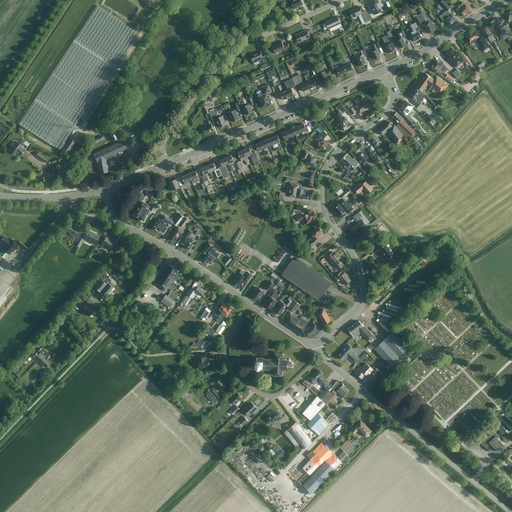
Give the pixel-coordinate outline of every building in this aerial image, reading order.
[(291,0),(290,1),(293,9),(303,4),(301,0),(300,0),(291,0)] [(382,4),(380,0),(373,0),(370,2),(371,5),(370,6),(374,15),(383,10),(386,8),(387,10),(391,8),(388,1),(382,4)] [(443,0),(442,0),(439,4),(445,11),(440,15),(443,20),(444,20),(449,25),(456,19),(451,13),(451,14),(448,10),(450,8),(443,0)] [(459,8),(456,10),(461,16),(469,10),(464,3),(464,4),(462,2),(457,5),(459,8)] [(139,34),(96,6),(19,124),(51,145),(60,149),(80,117),(83,119),(139,34)] [(363,13),(359,6),(349,11),(346,12),(348,16),(351,15),(352,18),(361,14),(364,20),(365,23),(370,21),(369,18),(366,12),(363,13)] [(423,16),(425,20),(432,31),(435,29),(433,25),(433,24),(429,17),(427,18),(424,13),(422,14),(423,16)] [(432,31),(425,20),(423,16),(422,14),(418,17),(419,18),(416,20),(420,27),(423,25),(425,29),(428,33),(432,31)] [(325,30),(328,28),(328,29),(341,23),(337,16),(325,22),(322,24),(325,30)] [(501,22),(500,23),(497,18),(488,23),(491,28),(492,30),(495,28),(501,38),(508,35),(507,33),(508,32),(510,31),(507,24),(503,26),(501,22)] [(415,23),(411,25),(412,28),(418,39),(422,37),(418,31),(419,30),(418,28),(417,27),(415,23)] [(412,28),(411,25),(410,25),(411,27),(407,29),(410,35),(411,35),(414,41),(418,39),(412,28)] [(485,26),(483,27),(489,36),(490,36),(493,41),(495,40),(492,34),(489,30),(487,26),(486,26),(485,26)] [(491,42),(493,41),(490,36),(489,36),(483,27),(482,28),(481,29),(481,30),(486,38),(488,37),(491,42)] [(313,36),(310,29),(307,31),(307,30),(295,35),(298,43),(310,37),(313,36)] [(399,39),(396,41),(400,48),(406,45),(405,42),(405,41),(403,38),(406,36),(402,29),(396,32),(399,39)] [(475,31),(466,37),(471,44),(477,40),(482,49),(484,50),(489,47),(488,45),(482,36),(480,38),(475,31)] [(395,50),(392,43),(392,42),(389,43),(387,38),(383,40),(385,45),(389,53),(390,52),(390,53),(394,51),(394,50),(395,50)] [(288,43),(283,45),(281,41),(272,45),(275,53),(284,49),(285,51),(290,49),(288,43)] [(377,48),(380,47),(378,41),(375,42),(375,43),(372,45),(374,51),(372,52),(375,60),(380,57),(379,54),(380,53),(377,48)] [(452,48),(446,53),(449,57),(448,58),(455,67),(464,61),(457,51),(455,52),(452,48)] [(360,56),(356,58),(360,66),(366,64),(365,61),(366,61),(364,55),(367,54),(365,49),(358,52),(360,56)] [(265,54),(262,55),(260,51),(250,56),(254,64),(262,60),(264,63),(268,61),(265,54)] [(342,63),(344,66),(346,72),(353,69),(351,63),(347,64),(344,56),(340,58),(342,63)] [(430,68),(436,72),(439,68),(442,71),(446,66),(443,63),(442,65),(436,60),(433,64),(433,65),(431,65),(431,66),(431,67),(430,68)] [(346,72),(344,66),(339,68),(338,66),(334,67),(335,70),(337,70),(339,75),(346,72)] [(272,69),(266,71),(269,79),(277,76),(275,73),(274,74),(272,69)] [(325,71),(319,73),(323,82),(329,80),(327,75),(331,73),(330,70),(325,72),(325,71)] [(456,71),(452,73),(458,79),(461,77),(456,71)] [(416,87),(423,91),(427,84),(431,88),(429,89),(439,96),(449,84),(438,76),(435,80),(426,73),(416,87)] [(299,74),(292,77),(297,88),(301,86),(303,91),(310,88),(304,76),(307,82),(303,84),(299,74)] [(304,76),(310,88),(317,85),(314,79),(311,80),(309,77),(307,74),(304,76)] [(297,88),(292,77),(293,78),(284,82),(288,89),(286,90),(289,97),(294,95),(291,88),(296,86),(297,88)] [(265,94),(258,96),(263,107),(267,105),(267,107),(272,104),(267,93),(271,91),(268,84),(262,87),(265,94)] [(289,97),(286,90),(284,91),(283,90),(282,91),(280,86),(277,87),(280,93),(283,100),(289,97)] [(421,103),(417,99),(422,91),(416,87),(409,97),(415,101),(414,104),(418,107),(421,103)] [(370,106),(362,96),(358,98),(361,102),(359,104),(355,107),(360,113),(370,106)] [(243,107),(246,115),(253,112),(250,105),(251,105),(254,104),(251,98),(247,100),(248,103),(249,103),(250,104),(246,105),(244,102),(241,103),(243,107)] [(406,101),(399,110),(404,114),(402,116),(410,125),(412,126),(416,122),(408,115),(414,107),(406,101)] [(236,109),(229,112),(233,122),(239,119),(236,112),(237,112),(241,110),(238,103),(234,104),(236,109)] [(216,108),(218,114),(225,111),(222,105),(216,108)] [(352,107),(349,109),(348,110),(347,110),(351,116),(356,112),(352,107)] [(218,117),(215,110),(209,112),(214,122),(217,121),(220,127),(226,125),(222,116),(218,117)] [(344,118),(343,116),(339,111),(334,115),(339,121),(337,123),(343,131),(343,130),(344,130),(346,129),(346,128),(350,125),(344,117),(344,118)] [(408,139),(415,132),(411,126),(403,119),(404,119),(397,112),(393,117),(396,120),(396,121),(399,124),(396,126),(408,139)] [(208,125),(203,128),(205,134),(214,130),(211,124),(210,120),(207,122),(208,125)] [(401,141),(400,140),(405,137),(394,124),(392,126),(388,121),(378,130),(383,135),(387,131),(399,146),(405,141),(403,139),(401,141)] [(298,126),(301,132),(307,130),(304,124),(298,126)] [(317,128),(316,129),(319,132),(321,133),(323,131),(324,131),(327,134),(328,133),(325,129),(320,125),(318,127),(317,128)] [(293,128),(296,135),(301,132),(298,126),(293,128)] [(292,141),(294,140),(292,136),(296,135),(293,128),(287,131),(290,137),(291,140),(292,141)] [(282,133),(285,139),(288,138),(289,141),(291,140),(290,137),(287,131),(282,133)] [(323,149),(326,146),(327,145),(328,143),(323,139),(325,138),(325,137),(326,136),(327,134),(324,131),(323,131),(321,133),(320,134),(318,137),(316,139),(317,140),(318,141),(316,144),(323,149)] [(388,142),(387,141),(383,137),(380,140),(375,134),(370,138),(376,146),(377,145),(379,147),(383,143),(385,145),(388,142)] [(276,147),(278,147),(277,143),(280,141),(277,135),(272,137),(275,144),(276,147)] [(69,153),(77,142),(69,137),(61,148),(69,153)] [(269,146),(275,144),(272,137),(266,140),(269,146)] [(265,152),(267,151),(266,148),(269,146),(266,140),(261,142),(264,148),(265,152)] [(97,162),(98,162),(100,173),(107,172),(105,158),(126,149),(122,141),(93,154),(97,162)] [(16,142),(10,150),(15,154),(16,153),(18,153),(22,155),(25,151),(20,148),(22,146),(16,142)] [(264,148),(261,142),(256,145),(258,151),(264,148)] [(362,164),(369,158),(363,152),(366,149),(361,143),(352,151),(357,156),(355,158),(359,161),(362,164)] [(256,154),(254,155),(252,153),(249,147),(243,150),(246,156),(250,154),(255,166),(260,164),(258,160),(259,160),(256,154)] [(373,159),(376,155),(370,148),(366,151),(373,159)] [(249,162),(246,156),(243,150),(238,152),(240,158),(241,160),(244,158),(246,163),(247,165),(250,164),(249,162)] [(314,166),(315,166),(315,165),(316,164),(315,163),(316,162),(315,162),(317,157),(305,151),(301,160),(305,162),(305,163),(314,166)] [(46,157),(38,152),(35,156),(43,161),(46,157)] [(353,159),(347,154),(341,160),(346,165),(344,166),(351,172),(356,166),(360,170),(363,167),(359,163),(354,158),(353,159)] [(234,170),(231,164),(234,162),(234,161),(231,155),(225,158),(228,164),(229,166),(232,171),(234,170)] [(225,158),(220,160),(222,166),(219,167),(224,179),(229,176),(225,165),(228,164),(225,158)] [(216,169),(214,163),(207,166),(210,172),(214,170),(217,177),(222,175),(219,168),(216,169)] [(388,164),(386,166),(385,167),(385,166),(383,167),(385,170),(387,168),(394,175),(397,172),(388,164)] [(204,182),(209,180),(208,178),(206,174),(210,172),(207,166),(201,168),(204,175),(201,176),(204,182)] [(199,179),(198,177),(195,171),(189,174),(191,180),(195,178),(196,180),(199,179)] [(189,183),(188,181),(191,180),(189,174),(182,177),(184,183),(185,185),(189,183)] [(170,182),(172,186),(169,187),(171,191),(173,190),(178,188),(179,187),(176,179),(170,182)] [(362,184),(361,182),(353,189),(358,194),(364,189),(368,194),(373,189),(371,186),(373,184),(370,181),(368,183),(366,181),(362,184)] [(299,185),(289,183),(287,196),(297,198),(303,199),(303,198),(308,199),(308,194),(305,194),(305,192),(303,192),(303,189),(299,188),(299,185)] [(348,188),(341,194),(344,198),(351,192),(348,188)] [(140,205),(134,215),(139,218),(139,219),(143,221),(150,210),(155,213),(157,209),(155,209),(157,206),(153,204),(151,207),(148,205),(142,201),(145,196),(142,194),(139,199),(141,201),(139,204),(140,205)] [(349,204),(338,213),(341,218),(348,212),(349,213),(353,209),(351,207),(357,202),(359,204),(362,201),(358,196),(349,204)] [(333,207),(338,213),(349,204),(348,203),(347,204),(344,199),(339,203),(338,203),(333,207)] [(356,221),(355,225),(350,229),(355,235),(358,232),(359,232),(361,230),(361,229),(363,228),(363,227),(366,225),(360,218),(362,216),(359,212),(353,217),(356,221)] [(178,226),(184,217),(179,213),(173,222),(178,226)] [(314,221),(315,220),(315,219),(314,218),(313,218),(313,217),(312,217),(311,215),(308,216),(308,215),(304,216),(303,214),(295,217),(297,221),(305,219),(306,224),(315,221),(314,221)] [(161,220),(159,219),(153,228),(158,231),(159,229),(164,233),(169,224),(171,225),(173,221),(172,220),(173,219),(171,218),(170,219),(164,215),(161,220)] [(179,224),(184,227),(189,220),(185,217),(179,224)] [(68,224),(64,230),(71,233),(70,235),(76,238),(81,230),(77,228),(76,228),(68,224)] [(178,226),(170,238),(175,241),(179,235),(180,235),(183,230),(178,226)] [(246,232),(241,228),(233,241),(238,244),(246,232)] [(318,228),(311,232),(313,236),(306,241),(310,247),(317,243),(315,240),(319,238),(318,236),(321,234),(320,232),(321,232),(320,231),(321,231),(320,230),(320,229),(319,229),(319,228),(318,228)] [(189,249),(193,243),(195,240),(189,237),(192,232),(189,230),(186,235),(181,243),(186,245),(185,247),(189,249)] [(88,231),(83,238),(95,245),(99,236),(96,234),(96,235),(88,231)] [(10,241),(3,236),(0,240),(6,246),(3,249),(9,254),(12,250),(13,251),(18,245),(11,239),(10,241)] [(113,253),(118,243),(106,237),(101,247),(104,249),(106,246),(111,249),(109,251),(113,253)] [(209,243),(203,251),(204,251),(206,253),(206,254),(208,252),(209,252),(203,260),(207,262),(208,262),(208,261),(209,262),(208,262),(211,264),(216,258),(219,254),(217,252),(216,251),(216,250),(213,247),(211,250),(210,249),(212,246),(214,244),(210,241),(209,243)] [(380,248),(384,253),(388,259),(394,254),(385,243),(380,248)] [(134,246),(129,253),(139,260),(144,252),(134,246)] [(337,253),(335,254),(333,252),(327,257),(338,269),(343,265),(341,262),(343,260),(337,253)] [(0,263),(7,270),(11,265),(1,256),(0,257),(0,263)] [(293,259),(282,275),(319,300),(332,282),(298,259),(297,261),(293,259)] [(166,270),(165,269),(162,275),(161,274),(155,283),(167,291),(175,278),(174,278),(179,271),(169,265),(166,270)] [(242,281),(245,283),(251,275),(247,271),(244,276),(238,271),(233,278),(234,279),(232,281),(238,286),(242,281)] [(341,280),(345,285),(351,280),(345,272),(342,274),(341,272),(335,276),(339,281),(341,280)] [(403,279),(405,282),(414,275),(413,273),(403,279)] [(106,296),(111,290),(115,285),(110,281),(111,280),(105,275),(95,286),(106,296)] [(270,291),(275,284),(270,281),(265,288),(270,291)] [(191,288),(187,294),(193,298),(196,292),(201,296),(205,291),(198,287),(195,291),(191,288)] [(255,291),(252,296),(258,300),(264,292),(258,288),(258,289),(257,288),(254,291),(255,291)] [(162,301),(170,307),(178,296),(172,292),(169,296),(166,294),(162,301)] [(265,305),(268,307),(277,294),(276,294),(274,293),(271,297),(270,296),(264,304),(265,305)] [(378,293),(369,302),(370,304),(371,304),(380,295),(378,293)] [(271,309),(277,301),(276,300),(279,296),(277,294),(268,307),(270,309),(270,308),(271,309)] [(98,308),(102,302),(90,296),(86,302),(98,308)] [(283,303),(280,301),(278,304),(279,305),(274,311),(275,312),(277,314),(278,314),(280,315),(282,312),(285,309),(283,308),(286,305),(289,306),(292,301),(288,299),(285,304),(283,303)] [(300,304),(294,300),(289,307),(295,311),(300,304)] [(86,303),(81,309),(89,316),(90,316),(94,310),(86,303)] [(214,314),(217,316),(220,312),(222,313),(225,310),(224,310),(227,306),(221,303),(218,306),(220,308),(218,310),(217,310),(214,314)] [(227,307),(227,306),(224,310),(225,310),(222,313),(220,312),(217,316),(216,318),(217,319),(216,321),(218,323),(224,315),(227,316),(232,309),(231,309),(231,308),(230,307),(229,307),(228,307),(227,307)] [(205,309),(200,317),(205,320),(211,311),(206,307),(205,309)] [(323,309),(316,314),(324,325),(331,321),(323,309)] [(310,325),(289,312),(285,320),(287,321),(285,324),(301,334),(304,332),(308,337),(319,329),(313,321),(310,325)] [(361,333),(368,341),(373,336),(364,326),(363,327),(359,321),(348,329),(354,338),(361,333)] [(218,333),(220,335),(225,327),(220,324),(215,331),(218,333)] [(218,333),(215,331),(208,326),(204,331),(215,339),(218,333)] [(392,332),(375,349),(392,367),(409,350),(392,332)] [(203,349),(209,342),(206,340),(200,347),(203,349)] [(353,349),(349,345),(346,342),(343,345),(345,346),(343,348),(341,350),(342,350),(338,355),(343,359),(344,358),(345,359),(347,357),(354,364),(359,359),(351,352),(353,349)] [(374,342),(367,347),(370,350),(377,345),(374,342)] [(21,379),(32,366),(37,361),(40,364),(41,363),(46,367),(49,363),(46,360),(48,357),(44,354),(45,353),(41,349),(34,356),(30,352),(19,363),(18,361),(10,369),(21,379)] [(210,358),(207,358),(206,352),(198,353),(198,360),(197,360),(198,369),(210,368),(210,358)] [(293,366),(292,366),(292,365),(292,363),(293,363),(293,362),(292,362),(290,360),(290,359),(289,359),(286,359),(286,358),(285,358),(285,359),(283,359),(283,355),(284,355),(284,353),(282,353),(282,354),(277,353),(275,353),(275,355),(276,355),(276,359),(271,359),(271,358),(270,358),(270,359),(264,359),(264,358),(257,357),(257,360),(256,360),(256,362),(256,367),(256,370),(264,370),(264,369),(269,369),(269,370),(270,370),(270,369),(275,369),(274,373),(274,375),(275,375),(276,375),(281,375),(282,375),(282,374),(282,369),(285,369),(285,370),(286,370),(286,369),(288,369),(289,370),(290,370),(289,369),(292,367),(293,367),(293,366)] [(372,368),(370,366),(366,363),(362,368),(360,366),(355,373),(363,379),(367,375),(368,376),(371,372),(374,375),(378,370),(374,366),(372,368)] [(322,375),(321,374),(322,372),(320,370),(318,371),(317,370),(311,377),(310,375),(308,377),(315,384),(318,381),(325,387),(329,382),(321,375),(322,375)] [(212,383),(216,388),(219,392),(220,393),(228,387),(219,377),(212,383)] [(331,388),(332,388),(342,397),(348,391),(344,387),(345,386),(341,383),(340,384),(337,382),(337,381),(331,388)] [(219,392),(216,388),(215,388),(214,386),(210,389),(212,391),(206,395),(213,404),(215,403),(216,404),(223,399),(219,393),(219,392)] [(323,390),(318,397),(322,400),(329,392),(330,391),(326,388),(324,391),(323,390)] [(329,392),(322,400),(326,403),(326,404),(335,394),(332,391),(330,393),(329,392)] [(242,397),(237,392),(230,399),(230,400),(235,404),(242,397)] [(317,413),(326,403),(322,400),(318,397),(317,396),(304,411),(302,409),(299,409),(298,411),(298,414),(305,420),(307,417),(311,421),(317,413)] [(248,405),(243,410),(249,416),(257,408),(252,403),(249,406),(248,405)] [(240,409),(236,405),(230,411),(234,415),(240,409)] [(274,421),(279,420),(278,411),(267,413),(268,422),(269,421),(270,424),(275,423),(274,421)] [(314,430),(324,419),(317,413),(311,421),(307,424),(308,424),(305,427),(308,430),(311,427),(312,429),(314,430)] [(237,424),(241,428),(248,421),(244,416),(237,424)] [(324,419),(314,430),(319,435),(330,424),(324,419)] [(361,420),(355,426),(359,430),(366,436),(372,431),(361,420)] [(312,442),(296,423),(287,430),(290,433),(298,443),(300,445),(303,449),(312,442)] [(359,430),(355,426),(350,431),(354,435),(359,430)] [(298,443),(290,433),(287,430),(284,432),(295,446),(298,443)] [(499,436),(494,431),(481,443),(486,449),(491,444),(498,451),(509,441),(508,441),(504,445),(497,438),(499,436)] [(347,439),(340,448),(343,451),(354,440),(355,439),(354,437),(350,442),(347,439)] [(289,471),(286,474),(291,479),(294,476),(303,485),(333,453),(329,449),(334,445),(326,438),(313,451),(312,451),(307,455),(311,459),(303,468),(297,462),(288,471),(289,471)] [(333,453),(303,485),(305,487),(308,490),(306,492),(310,495),(312,493),(342,462),(360,445),(354,440),(343,451),(337,457),(333,453)] [(267,442),(264,445),(269,451),(272,448),(267,442)]
